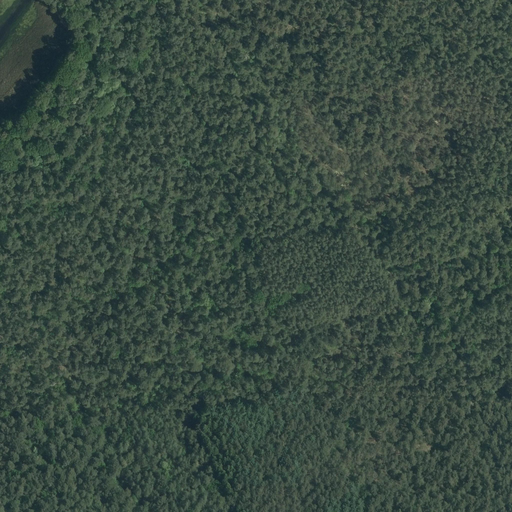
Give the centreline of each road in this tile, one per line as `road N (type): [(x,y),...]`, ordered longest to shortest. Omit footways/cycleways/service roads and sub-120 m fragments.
road 1 (track): [(0,277),(99,170),(126,92),(126,56),(158,7)]
road 2 (track): [(158,7),(211,158),(248,235)]
road 3 (track): [(289,337),(357,511)]
